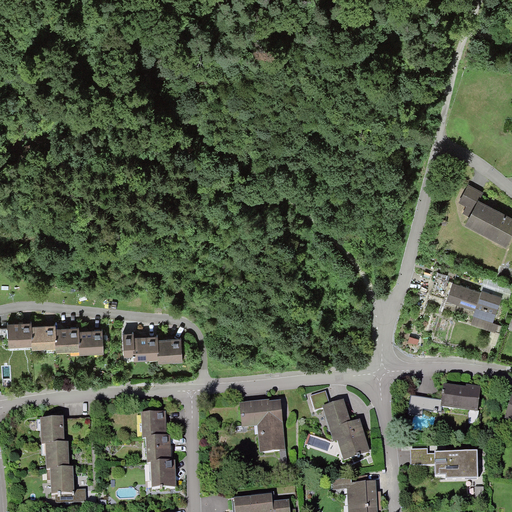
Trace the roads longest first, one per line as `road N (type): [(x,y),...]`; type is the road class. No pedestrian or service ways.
road 1 (track): [(144,0),(143,54),(166,103),(286,193),(336,240),(384,307)]
road 2 (residential): [(511,193),(440,144),(384,307),(380,372)]
road 3 (residential): [(0,308),(21,303),(182,320),(196,335),(203,389)]
road 4 (residential): [(0,408),(191,389)]
road 5 (residential): [(203,389),(380,372)]
road 6 (track): [(440,144),(463,0)]
road 7 (residential): [(380,372),(396,511)]
road 8 (residential): [(380,372),(436,366),(511,376)]
road 9 (residential): [(196,511),(191,389)]
